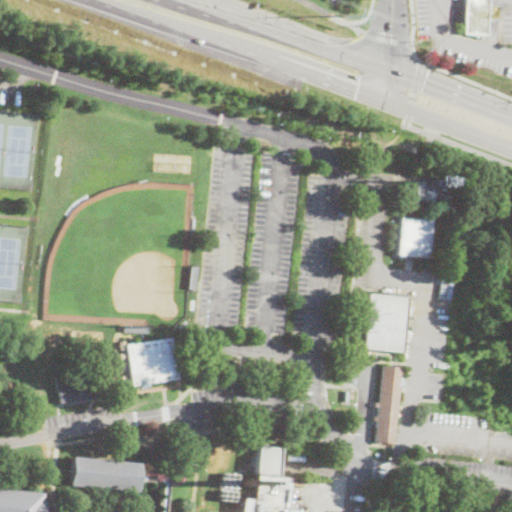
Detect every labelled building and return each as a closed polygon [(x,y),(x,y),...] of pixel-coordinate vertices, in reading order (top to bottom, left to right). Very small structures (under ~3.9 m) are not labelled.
[(486,17),(485,33),(464,32),(464,0),(486,0),(486,3),(486,17)] [(486,3),(498,4),(498,17),(486,17),(486,3)] [(424,181),(423,199),(414,198),(415,180),(424,181)] [(433,189),(433,198),(424,198),(424,189),(433,189)] [(398,217),(395,254),(429,256),(432,220),(398,217)] [(196,266),(194,288),(188,288),(189,266),(196,266)] [(445,273),(442,297),(437,296),(441,273),(445,273)] [(448,298),(443,297),(447,274),(452,275),(448,298)] [(401,351),(362,348),(366,293),(405,296),(401,351)] [(147,325),(147,332),(122,331),(123,324),(147,325)] [(131,386),(125,346),(169,339),(176,378),(131,386)] [(392,443),(373,441),(381,366),(399,367),(392,443)] [(61,402),(58,387),(95,379),(98,394),(61,402)] [(137,463),(135,491),(68,485),(71,457),(137,463)] [(237,474),(236,483),(219,482),(220,472),(237,474)] [(281,502),(293,504),(291,511),(238,511),(241,498),(250,499),(253,475),(284,479),(281,502)] [(0,511),(0,489),(39,493),(39,499),(42,499),(40,511),(0,511)] [(235,490),(234,500),(218,499),(219,489),(235,490)]
